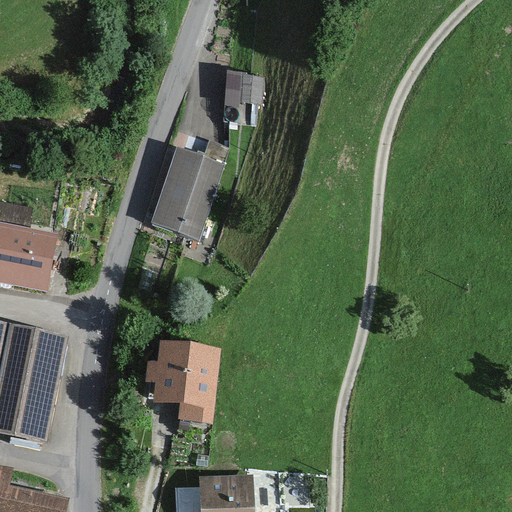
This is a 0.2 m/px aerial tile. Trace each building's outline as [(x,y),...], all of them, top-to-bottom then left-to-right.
[(246,72),(226,70),(224,105),(239,108),(240,103),(264,104),(265,76),(247,75),(246,72)] [(207,157),(227,163),(232,149),(212,142),(207,157)] [(224,163),(178,148),(152,221),(198,237),(224,163)] [(35,206),(0,200),(0,281),(50,290),(55,258),(59,233),(31,228),(35,206)] [(0,433),(49,443),(70,335),(0,320),(0,433)] [(221,347),(160,341),(158,361),(149,360),(147,381),(157,382),(155,400),(179,403),(178,419),(213,423),(221,347)] [(263,502),(286,502),(287,472),(264,471),(263,502)] [(13,478),(0,475),(0,511),(66,511),(67,507),(10,498),(13,478)] [(256,511),(256,482),(202,484),(202,511),(256,511)]
